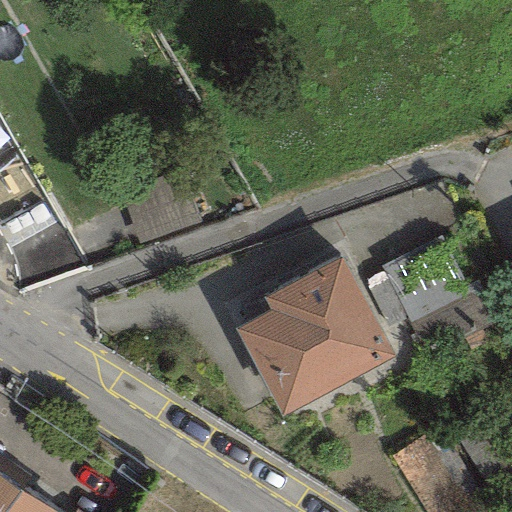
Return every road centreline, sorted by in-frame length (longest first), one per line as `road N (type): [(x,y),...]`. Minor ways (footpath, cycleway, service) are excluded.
road 1 (unknown): [(511,174),(38,340)]
road 2 (residential): [(0,320),(309,511)]
